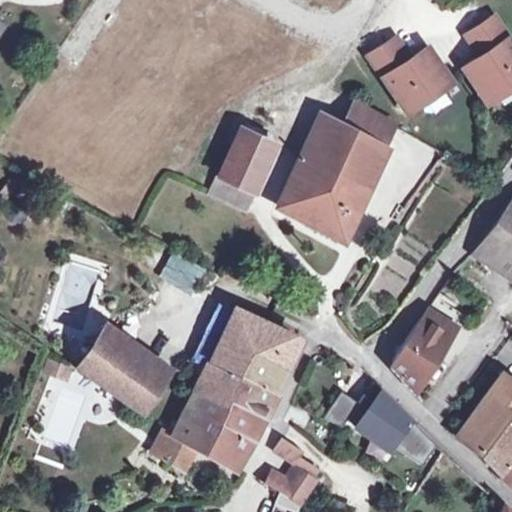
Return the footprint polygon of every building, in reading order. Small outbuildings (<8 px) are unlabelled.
[(483,50),(460,66),(482,98),(511,77),(511,50),(488,17),(463,34),(473,48),(479,44),(483,50)] [(401,108),(443,79),(421,47),(399,62),(395,56),(400,52),(391,38),(365,56),(401,108)] [(350,102),(339,124),(383,146),(393,126),(350,102)] [(339,124),(317,113),(276,206),(340,240),(383,146),(339,124)] [(239,128),(217,177),(251,192),(273,142),(239,128)] [(251,192),(217,177),(209,193),(244,209),(251,192)] [(511,199),(471,253),(511,279),(511,193),(509,197),(511,199)] [(434,296),(419,317),(394,354),(392,358),(391,362),(392,367),(396,373),(412,390),(447,336),(462,315),(434,296)] [(233,308),(172,433),(195,446),(234,469),(297,338),(233,308)] [(140,410),(164,375),(99,332),(74,367),(140,410)] [(453,436),(476,455),(507,413),(511,416),(511,381),(499,373),(453,436)] [(71,378),(48,379),(49,393),(71,392),(71,378)] [(419,464),(432,446),(380,396),(375,404),(363,395),(357,404),(340,392),(322,419),(340,429),(344,422),(374,439),(377,434),(419,464)] [(511,416),(507,413),(476,455),(475,456),(511,490),(511,416)] [(150,454),(160,458),(172,433),(165,428),(150,454)] [(183,470),(195,446),(172,433),(160,458),(183,470)] [(272,451),(292,464),(301,452),(280,439),(272,451)] [(292,483),(284,497),(298,506),(311,484),(315,478),(302,470),(292,464),(283,478),(292,483)] [(279,494),(284,497),(292,483),(283,478),(269,469),(260,484),(279,494)] [(311,484),(298,506),(309,511),(322,491),(311,484)] [(277,498),(275,505),(294,511),(296,511),(298,506),(277,498)] [(327,501),(323,511),(344,511),(346,508),(327,501)]
